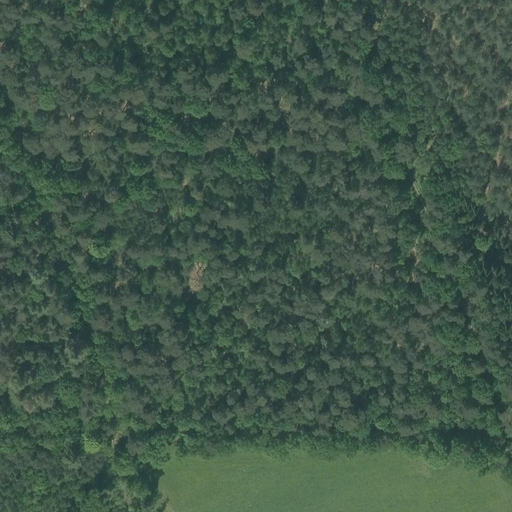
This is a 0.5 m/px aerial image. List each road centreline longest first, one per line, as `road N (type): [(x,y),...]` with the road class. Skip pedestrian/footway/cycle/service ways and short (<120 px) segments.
road 1 (track): [(511,412),(0,424)]
road 2 (track): [(0,103),(114,423)]
road 3 (track): [(332,0),(462,292)]
road 4 (track): [(20,159),(333,148)]
road 5 (track): [(462,292),(509,414)]
